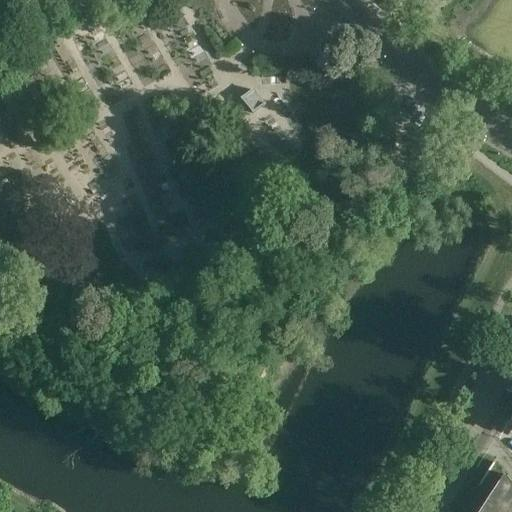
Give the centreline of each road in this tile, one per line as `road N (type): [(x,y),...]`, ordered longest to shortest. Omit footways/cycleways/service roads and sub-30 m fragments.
road 1 (residential): [(511,141),(434,94),(329,0)]
road 2 (tertiary): [(426,511),(511,357)]
